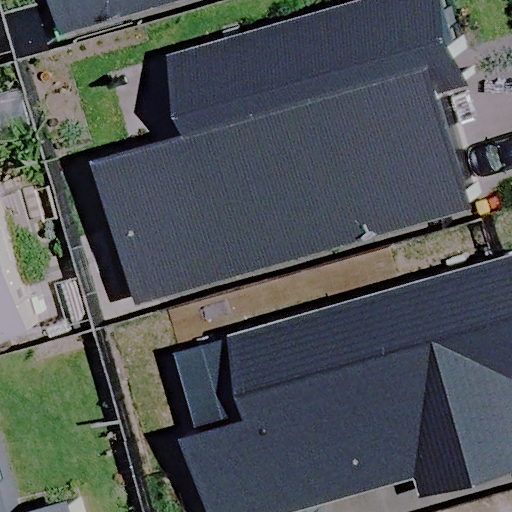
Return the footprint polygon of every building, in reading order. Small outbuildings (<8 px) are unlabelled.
[(78,0),(84,19),(151,0),(78,0)] [(124,144),(164,284),(494,191),(461,74),(492,65),(473,0),(344,0),(197,42),(218,118),(124,144)] [(0,329),(44,317),(9,194),(0,196),(0,329)] [(511,250),(188,342),(236,511),(274,511),(439,466),(443,478),(511,458),(511,250)] [(4,408),(0,409),(0,511),(93,511),(87,488),(31,503),(4,408)]
